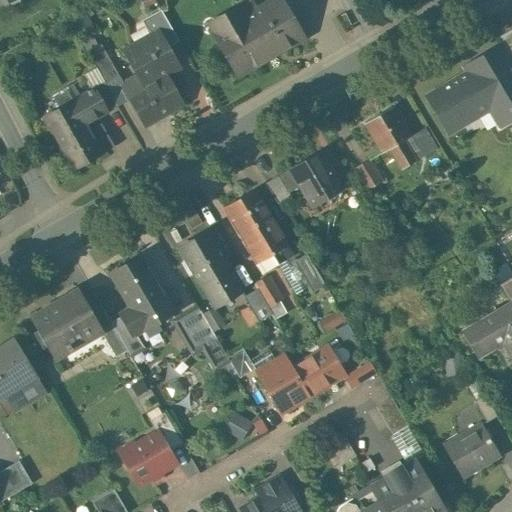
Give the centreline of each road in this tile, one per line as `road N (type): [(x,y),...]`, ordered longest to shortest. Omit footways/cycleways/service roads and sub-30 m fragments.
road 1 (tertiary): [(468,0),(59,229)]
road 2 (residential): [(160,511),(379,384)]
road 3 (residential): [(0,112),(59,229)]
